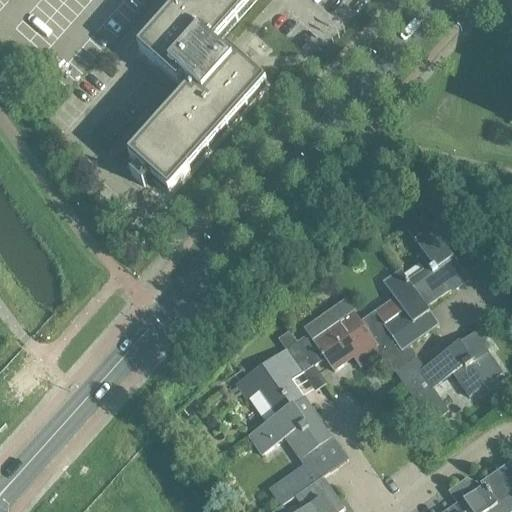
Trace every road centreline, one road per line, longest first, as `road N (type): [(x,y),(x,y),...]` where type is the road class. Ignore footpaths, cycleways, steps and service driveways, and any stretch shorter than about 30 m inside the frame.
road 1 (tertiary): [(0,493),(443,0)]
road 2 (residential): [(511,435),(388,511)]
